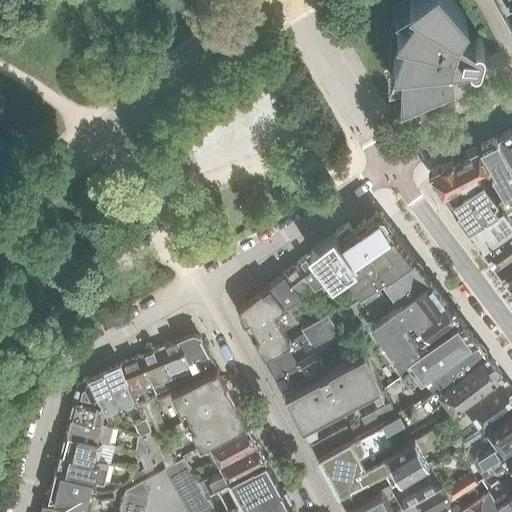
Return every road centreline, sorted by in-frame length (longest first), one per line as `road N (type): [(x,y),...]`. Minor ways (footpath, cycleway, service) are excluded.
road 1 (residential): [(201,284),(64,368),(19,511)]
road 2 (residential): [(325,511),(201,284)]
road 3 (residential): [(201,284),(392,167)]
road 4 (residential): [(511,329),(392,167)]
road 5 (residential): [(392,167),(289,0)]
road 6 (residential): [(392,167),(511,105)]
